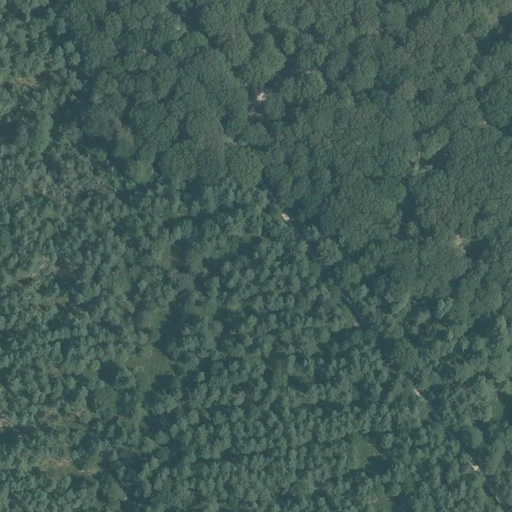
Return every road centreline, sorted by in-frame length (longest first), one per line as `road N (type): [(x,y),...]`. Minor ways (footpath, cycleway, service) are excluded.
road 1 (track): [(492,511),(212,125)]
road 2 (track): [(212,125),(458,0)]
road 3 (track): [(212,125),(0,149)]
road 4 (track): [(161,0),(212,125)]
